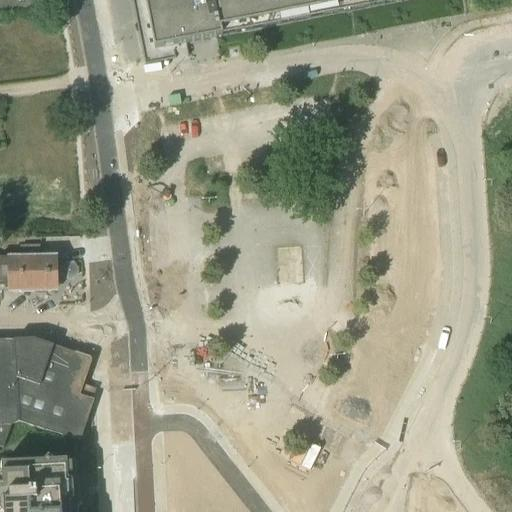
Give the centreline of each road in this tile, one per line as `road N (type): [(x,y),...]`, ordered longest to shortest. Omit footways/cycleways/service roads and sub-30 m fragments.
road 1 (residential): [(463,108),(406,73),(348,58),(101,103)]
road 2 (residential): [(133,311),(101,103)]
road 3 (residential): [(106,511),(99,327)]
